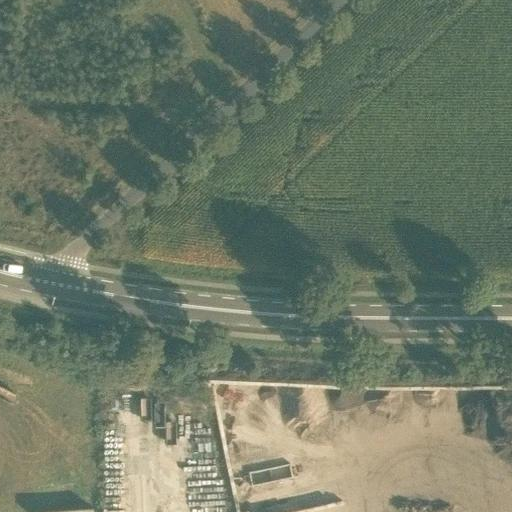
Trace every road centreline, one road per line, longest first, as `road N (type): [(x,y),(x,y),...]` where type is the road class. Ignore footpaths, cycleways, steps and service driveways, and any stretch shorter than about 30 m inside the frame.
road 1 (primary): [(511,317),(314,318),(45,282)]
road 2 (unclassified): [(334,0),(45,282)]
